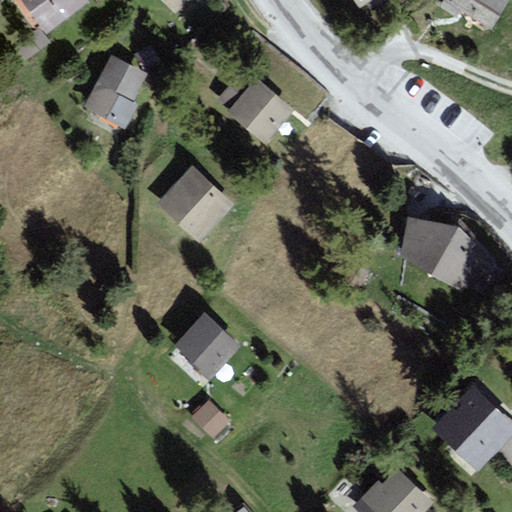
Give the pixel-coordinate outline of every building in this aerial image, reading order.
[(82,0),(19,0),(42,31),(83,1),(82,0)] [(160,0),(173,13),(186,0),(160,0)] [(449,0),(446,6),(490,30),(507,0),(449,0)] [(36,31),(11,50),(23,66),(48,47),(36,31)] [(148,76),(109,57),(83,109),(122,128),(148,76)] [(251,79),(225,111),(265,143),(291,111),(251,79)] [(229,204),(188,168),(155,206),(196,242),(229,204)] [(455,223),(405,215),(397,256),(457,291),(485,268),(467,249),(475,241),(455,223)] [(236,345),(201,314),(171,348),(205,379),(236,345)] [(511,431),(511,423),(470,384),(430,427),(477,469),(511,431)] [(228,423),(205,402),(189,419),(212,440),(228,423)] [(416,511),(429,499),(394,467),(359,505),(366,511),(416,511)] [(252,511),(245,502),(232,511),(252,511)]
